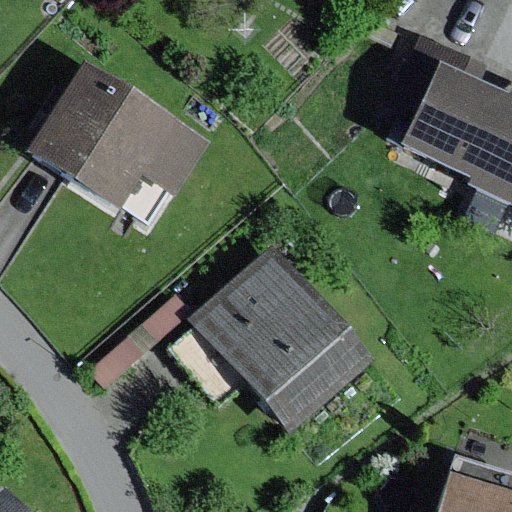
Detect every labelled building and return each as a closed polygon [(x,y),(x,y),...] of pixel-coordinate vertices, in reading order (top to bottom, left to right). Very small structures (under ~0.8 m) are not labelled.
[(454,71),(415,53),(387,115),(406,124),(388,162),(508,216),(511,206),(511,105),(499,100),(492,114),(444,92),(454,71)] [(204,151),(63,72),(12,164),(110,217),(129,182),(173,206),(204,151)] [(272,262),(187,332),(277,440),(361,370),(272,262)] [(498,511),(501,505),(437,487),(429,511),(498,511)] [(10,511),(0,499),(0,511),(10,511)]
